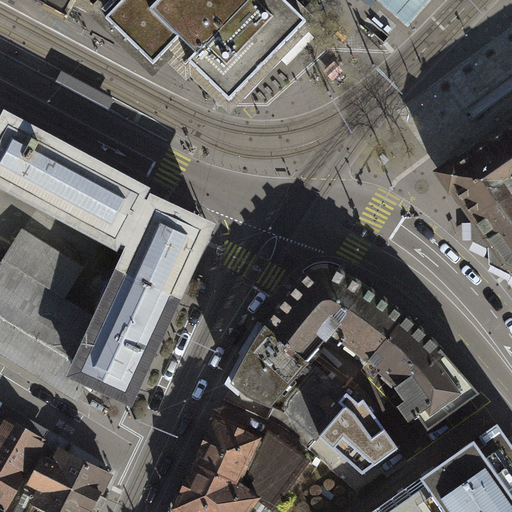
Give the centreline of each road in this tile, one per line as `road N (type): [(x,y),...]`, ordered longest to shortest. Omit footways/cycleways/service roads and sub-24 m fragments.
road 1 (secondary): [(0,79),(227,194),(290,210)]
road 2 (secondary): [(154,471),(212,343),(290,210)]
road 3 (residential): [(474,0),(393,81),(290,210)]
road 4 (secondary): [(290,210),(383,243),(479,326)]
road 5 (residential): [(154,471),(0,384)]
